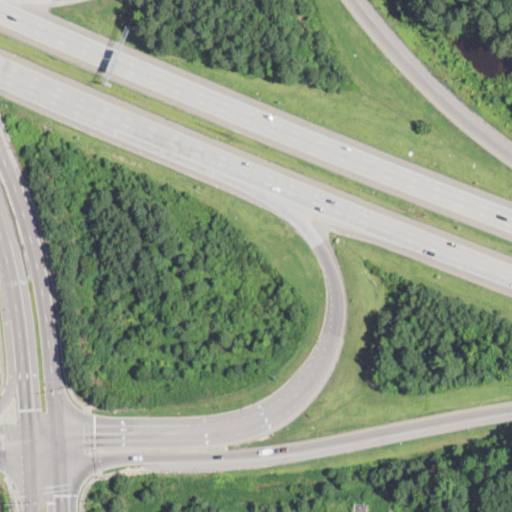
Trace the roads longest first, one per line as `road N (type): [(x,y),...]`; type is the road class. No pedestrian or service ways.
road 1 (motorway): [(197,151),(264,188),(323,252),(335,316),(319,365),(284,402),(223,425),(56,427)]
road 2 (motorway): [(511,217),(0,9)]
road 3 (motorway): [(0,68),(511,271)]
road 4 (motorway): [(58,455),(251,456),(511,408)]
road 5 (primary): [(56,427),(28,233),(0,156)]
road 6 (motorway): [(511,155),(400,61),(349,0)]
road 7 (primary): [(0,227),(28,427)]
